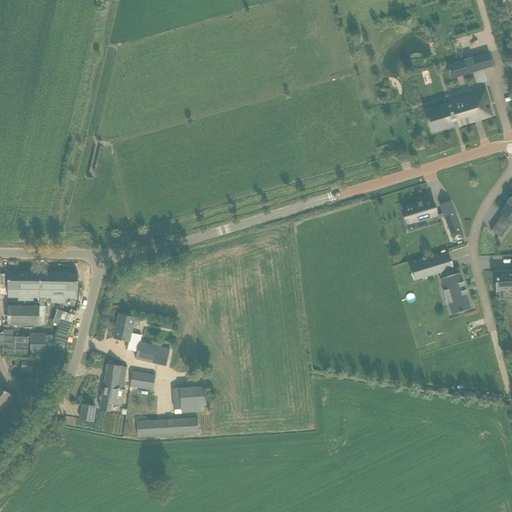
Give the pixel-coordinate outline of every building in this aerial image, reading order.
[(472,57),(471,56),(463,59),(463,60),(455,62),(460,79),(485,71),(480,55),(472,57)] [(492,116),(488,104),(489,103),(485,89),(473,93),(473,94),(465,97),(466,103),(448,108),(447,105),(426,111),(429,118),(427,119),(428,122),(429,126),(431,125),(433,132),(454,125),(453,124),(457,123),(458,126),(492,116)] [(506,203),(500,211),(505,215),(505,216),(507,217),(511,220),(511,195),(510,198),(507,202),(506,202),(506,203)] [(431,199),(403,207),(406,217),(403,218),(407,230),(417,227),(415,222),(436,216),(431,199)] [(452,208),(442,212),(448,228),(459,224),(452,208)] [(491,230),(490,230),(500,238),(501,237),(500,237),(504,232),(495,225),(491,230)] [(419,263),(411,266),(412,271),(413,274),(415,280),(423,277),(439,272),(442,271),(444,279),(442,280),(441,280),(444,290),(442,290),(443,291),(444,291),(448,302),(446,303),(448,303),(451,313),(459,311),(459,312),(462,310),(470,308),(465,294),(466,293),(465,293),(464,291),(465,290),(464,290),(463,285),(464,285),(464,284),(462,285),(462,282),(463,282),(463,281),(462,282),(459,274),(451,277),(449,269),(452,268),(447,254),(419,263)] [(8,271),(7,296),(20,297),(21,291),(32,291),(32,297),(52,297),(52,292),(64,292),(64,297),(77,298),(77,272),(8,271)] [(496,293),(499,293),(499,300),(508,300),(508,293),(511,292),(511,274),(496,274),(496,280),(495,280),(495,282),(496,282),(496,293)] [(7,325),(45,325),(46,306),(44,306),(39,306),(7,306),(7,325)] [(140,342),(141,335),(131,333),(135,318),(119,314),(113,338),(129,341),(127,350),(137,352),(135,359),(166,366),(170,349),(140,342)] [(30,334),(30,354),(45,354),(45,334),(30,334)] [(107,364),(99,409),(110,411),(111,404),(121,405),(123,397),(121,397),(126,367),(107,364)] [(130,387),(153,391),(155,375),(132,372),(130,387)] [(0,408),(5,402),(7,404),(12,397),(0,387),(0,408)] [(181,409),(182,413),(206,412),(205,387),(179,389),(172,389),(173,409),(181,409)] [(80,419),(93,421),(95,407),(82,405),(80,419)] [(136,422),(138,438),(198,434),(197,418),(136,422)]
